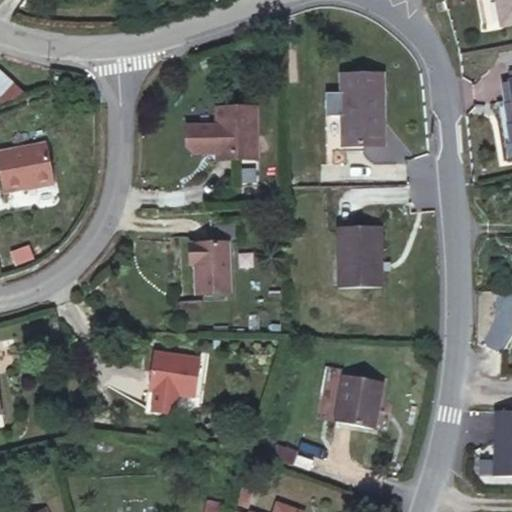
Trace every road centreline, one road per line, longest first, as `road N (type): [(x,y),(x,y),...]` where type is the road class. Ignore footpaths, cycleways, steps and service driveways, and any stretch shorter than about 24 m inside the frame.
road 1 (residential): [(381,0),(425,34),(445,81),(453,170),(452,399),(424,511)]
road 2 (residential): [(0,301),(53,282),(78,260),(116,197),(117,44)]
road 3 (residential): [(117,44),(172,36),(271,0)]
